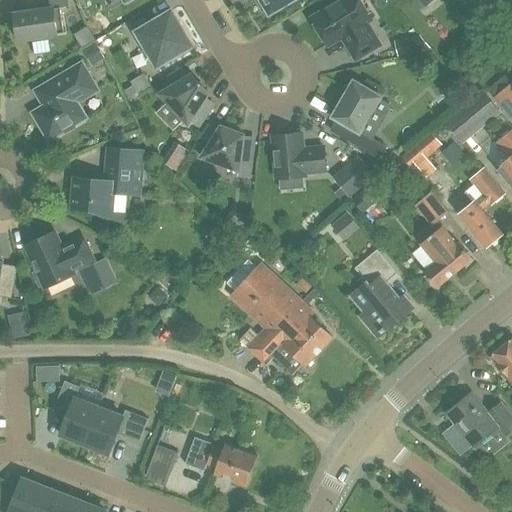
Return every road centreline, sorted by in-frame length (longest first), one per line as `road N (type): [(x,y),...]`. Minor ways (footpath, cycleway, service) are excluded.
road 1 (residential): [(347,456),(285,405),(184,359),(135,351),(19,353)]
road 2 (secondary): [(367,431),(511,299)]
road 3 (residential): [(235,65),(261,102),(280,110),(306,90),(308,75),(287,51),(257,57)]
road 4 (residential): [(167,511),(23,452)]
road 5 (residential): [(367,431),(474,511)]
